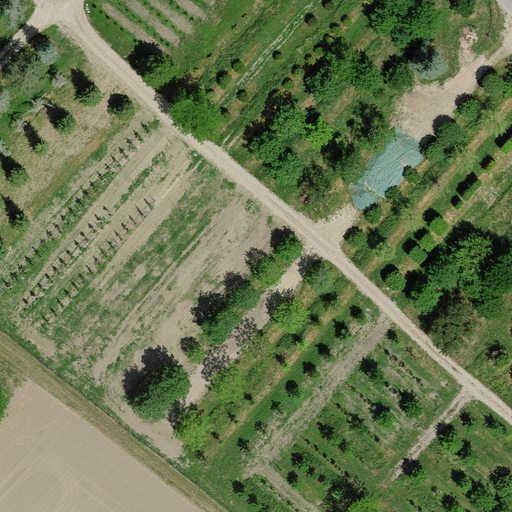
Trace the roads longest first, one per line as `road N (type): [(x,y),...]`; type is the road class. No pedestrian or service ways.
road 1 (track): [(53,0),(511,414)]
road 2 (track): [(323,243),(511,35)]
road 3 (track): [(218,511),(0,343)]
